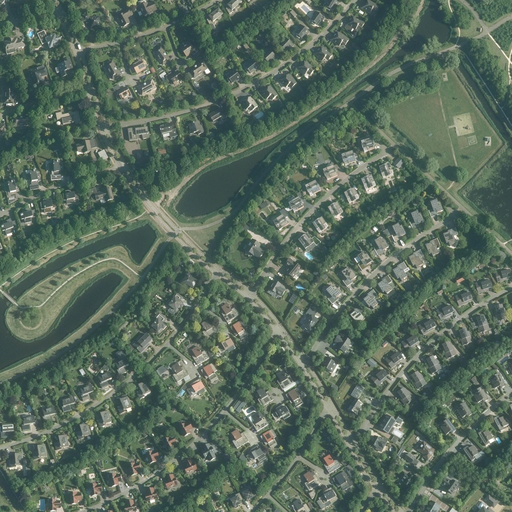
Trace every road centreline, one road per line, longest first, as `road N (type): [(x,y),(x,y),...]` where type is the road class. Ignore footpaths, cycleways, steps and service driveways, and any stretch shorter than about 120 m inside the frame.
road 1 (residential): [(356,0),(301,54),(238,93),(108,128)]
road 2 (residential): [(352,439),(416,356),(459,317),(511,287)]
road 3 (residential): [(305,360),(351,297),(455,215)]
road 4 (residential): [(0,450),(104,401),(169,343)]
road 5 (residential): [(252,292),(315,208),(386,150)]
road 6 (residential): [(86,511),(176,459),(226,411)]
road 7 (residential): [(407,511),(454,444),(511,392)]
road 8 (unclassified): [(118,165),(173,235),(215,272)]
road 9 (unclassified): [(219,266),(155,208),(124,162)]
road 10 (residential): [(0,217),(118,165)]
